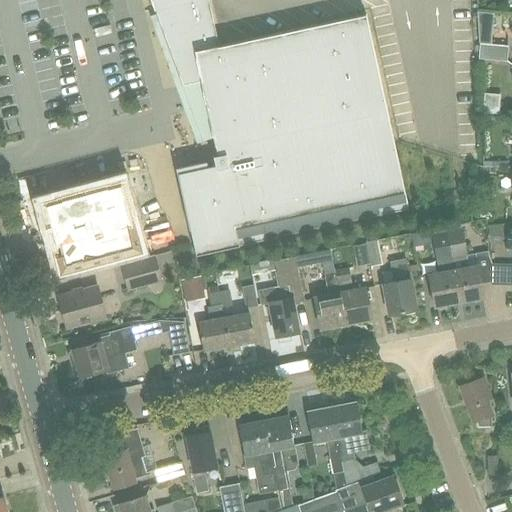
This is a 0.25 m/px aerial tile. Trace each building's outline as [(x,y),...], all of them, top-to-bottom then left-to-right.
[(195,255),(408,209),(366,14),(218,46),(208,0),(150,0),(182,85),(201,81),(206,108),(214,142),(217,155),(212,156),(214,166),(207,167),(206,162),(176,169),(177,174),(195,255)] [(480,43),(492,44),(493,29),(479,27),(479,43),(480,43)] [(492,44),(480,43),(479,59),(506,61),(507,45),(492,44)] [(111,204),(106,187),(43,203),(61,271),(138,250),(125,201),(111,204)] [(432,305),(457,301),(445,237),(444,231),(443,228),(428,231),(436,274),(426,275),(432,305)] [(491,284),(491,265),(488,257),(488,253),(475,255),(477,266),(465,268),(463,255),(465,255),(460,228),(444,231),(445,237),(457,301),(483,296),(481,286),(491,284)] [(385,263),(383,241),(370,243),(373,265),(385,263)] [(356,267),(369,264),(365,244),(352,246),(356,267)] [(126,289),(159,280),(152,255),(119,264),(126,289)] [(292,303),(304,301),(296,258),(274,262),(279,287),(258,292),(260,305),(268,303),(274,337),(298,333),(292,303)] [(387,315),(415,310),(409,279),(408,279),(403,258),(388,261),(392,282),(381,284),(387,315)] [(511,264),(491,265),(491,284),(491,285),(511,285),(511,264)] [(334,272),(344,323),(369,318),(363,289),(351,291),(347,269),(334,272)] [(318,328),(344,323),(334,272),(322,274),(327,296),(313,299),(318,328)] [(257,305),(253,284),(241,286),(245,307),(257,305)] [(64,328),(104,317),(95,286),(56,297),(64,328)] [(217,292),(220,306),(230,304),(228,290),(223,291),(217,292)] [(220,306),(217,292),(208,294),(211,307),(206,307),(209,321),(197,323),(202,351),(228,346),(222,318),(220,306)] [(222,318),(228,346),(254,341),(249,313),(223,318),(222,318)] [(97,338),(98,342),(71,350),(73,357),(71,358),(69,360),(72,371),(75,372),(77,372),(78,374),(104,367),(105,371),(126,365),(122,351),(135,348),(133,340),(163,333),(160,320),(130,329),(129,327),(107,333),(108,335),(97,338)] [(491,427),(491,415),(487,405),(490,404),(489,400),(490,399),(481,375),(459,383),(472,422),(475,421),(478,427),(491,427)] [(329,408),(342,472),(343,472),(346,485),(380,473),(376,462),(362,467),(353,458),(354,458),(349,434),(360,432),(354,403),(352,403),(352,401),(350,399),(340,401),(338,404),(339,406),(329,408)] [(342,472),(329,408),(321,410),(320,407),(318,406),(308,408),(307,410),(307,412),(305,413),(311,442),(303,444),(307,467),(316,465),(312,442),(326,439),(332,474),(342,472)] [(296,450),(294,451),(287,415),(262,421),(273,474),(276,490),(277,490),(288,488),(285,472),(294,470),(298,465),(296,450)] [(276,490),(273,474),(262,421),(238,426),(244,455),(246,469),(254,468),(259,495),(276,491),(276,490)] [(194,435),(185,437),(196,494),(208,492),(203,470),(215,467),(209,434),(207,426),(206,426),(193,429),(194,435)] [(145,458),(142,448),(127,452),(125,451),(103,458),(112,489),(136,482),(135,480),(150,475),(150,472),(145,474),(140,459),(145,458)] [(486,476),(497,475),(497,456),(486,456),(486,476)] [(157,483),(165,481),(164,481),(184,474),(180,462),(153,470),(157,483)] [(342,511),(375,511),(402,503),(401,500),(404,499),(400,486),(397,487),(394,478),(374,485),(372,476),(335,490),(335,492),(337,498),(342,511)] [(220,488),(224,511),(243,511),(238,484),(220,488)] [(292,508),(288,488),(277,490),(281,511),(292,508)] [(292,508),(281,511),(280,511),(342,511),(337,498),(335,492),(297,506),(292,508)] [(117,506),(114,507),(115,511),(154,511),(153,509),(149,510),(144,495),(116,503),(117,506)] [(182,511),(195,508),(191,496),(156,508),(157,511),(182,511)]
